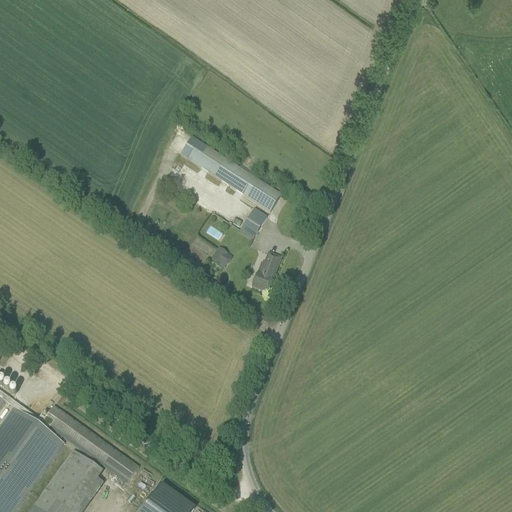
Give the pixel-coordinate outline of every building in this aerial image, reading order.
[(282,196),(192,139),(181,156),(271,214),(282,196)] [(184,165),(169,188),(253,241),(268,218),(184,165)] [(163,236),(176,216),(158,205),(146,225),(161,235),(163,236)] [(267,296),(281,261),(278,260),(281,253),(264,246),(261,253),(268,256),(260,276),(257,275),(251,289),(257,292),(267,296)] [(220,266),(221,265),(226,268),(232,259),(227,256),(228,255),(219,249),(211,260),(220,266)] [(0,511),(17,511),(66,446),(41,428),(43,425),(45,421),(42,418),(39,422),(0,393),(0,399),(6,403),(5,404),(15,411),(0,431),(0,511)] [(45,421),(43,425),(117,478),(116,478),(127,486),(139,470),(54,409),(45,421)] [(161,486),(142,511),(193,511),(195,510),(161,486)]
